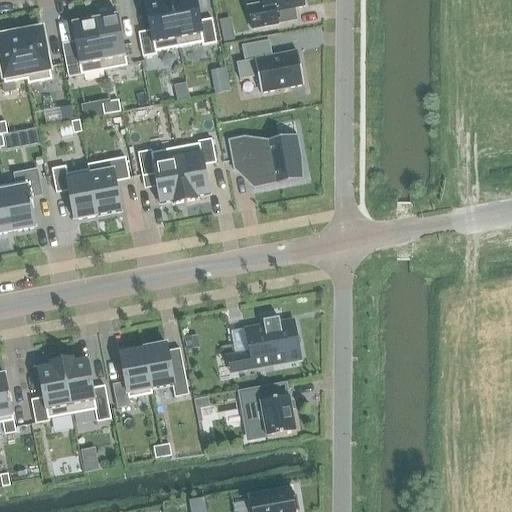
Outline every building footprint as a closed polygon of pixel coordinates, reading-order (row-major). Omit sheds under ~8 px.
[(156,55),(155,53),(178,49),(168,0),(154,0),(144,2),(149,32),(137,34),(142,58),(156,55)] [(168,0),(178,49),(201,44),(201,47),(215,44),(211,20),(198,22),(193,0),(168,0)] [(301,0),(260,0),(262,5),(247,7),(251,31),(276,26),(274,13),(303,8),(301,0)] [(126,68),(117,16),(106,18),(105,18),(93,20),(103,72),(126,68)] [(230,16),(217,19),(222,41),(236,37),(230,16)] [(80,76),(103,72),(93,20),(81,22),(81,23),(70,25),(80,76)] [(26,81),(27,85),(51,81),(41,30),(18,34),(26,81)] [(13,83),(26,81),(18,34),(0,37),(0,67),(3,85),(1,86),(2,94),(15,92),(13,83)] [(268,41),(240,47),(243,62),(235,64),(239,81),(256,77),(260,94),(303,86),(296,52),(271,57),(268,41)] [(213,92),(229,90),(226,66),(210,68),(213,92)] [(120,113),(117,101),(109,102),(111,114),(120,113)] [(103,116),(111,114),(109,102),(101,104),(103,116)] [(78,122),(70,124),(72,136),(81,134),(78,122)] [(248,167),(252,190),(302,181),(298,159),(301,158),(296,136),(244,146),(243,138),(226,141),(232,170),(248,167)] [(215,164),(211,140),(197,143),(197,145),(174,150),(184,203),(196,201),(196,199),(208,196),(203,167),(215,164)] [(184,203),(174,150),(151,154),(151,152),(137,154),(141,178),(154,176),(159,206),(172,203),(172,206),(184,203)] [(87,171),(88,171),(96,217),(120,213),(114,184),(129,181),(124,159),(86,166),(87,171)] [(88,171),(87,171),(66,175),(65,168),(51,170),(55,195),(68,192),(73,222),(96,217),(88,171)] [(35,229),(26,183),(3,187),(11,233),(35,229)] [(0,235),(11,233),(3,187),(0,187),(0,235)] [(247,353),(225,358),(228,375),(301,362),(293,321),(279,323),(278,319),(262,322),(263,326),(243,330),(247,353)] [(142,349),(150,391),(171,387),(173,399),(188,396),(183,372),(171,374),(165,345),(142,349)] [(150,391),(142,349),(118,354),(127,400),(151,396),(150,391)] [(73,360),(61,362),(71,416),(94,412),(96,423),(110,420),(104,387),(91,389),(86,360),(73,362),(73,360)] [(71,416),(61,362),(49,365),(49,367),(37,369),(42,399),(30,401),(34,425),(47,422),(47,421),(71,416)] [(0,376),(0,424),(1,424),(4,436),(15,434),(4,376),(0,376)] [(265,439),(295,433),(288,398),(280,399),(278,387),(251,392),(257,423),(262,422),(265,439)] [(160,447),(162,459),(170,457),(168,445),(160,447)] [(154,460),(162,459),(160,447),(152,448),(154,460)] [(53,457),(56,475),(97,467),(94,449),(53,457)] [(6,471),(0,472),(0,484),(0,485),(8,483),(6,471)] [(298,511),(295,497),(291,498),(290,490),(248,497),(250,511),(298,511)]
